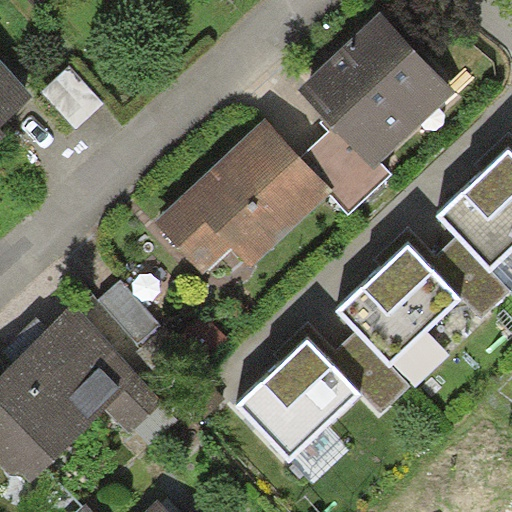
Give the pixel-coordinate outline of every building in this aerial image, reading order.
[(453,102),(378,20),(335,59),(295,94),(329,132),(300,159),(332,194),(350,213),(388,178),(380,169),(453,102)] [(34,105),(0,67),(0,147),(14,135),(8,129),(34,105)] [(300,159),(266,122),(156,223),(201,273),(229,247),(249,269),(332,194),(300,159)] [(511,240),(511,165),(500,153),(432,218),(482,269),(511,240)] [(453,300),(403,246),(336,308),(386,362),(453,300)] [(158,327),(120,285),(102,301),(139,344),(158,327)] [(171,403),(74,305),(0,377),(0,452),(35,488),(105,419),(130,443),(171,403)] [(182,365),(160,338),(140,354),(161,381),(182,365)] [(351,392),(303,341),(236,404),(284,455),(351,392)] [(164,511),(154,502),(143,511),(164,511)]
